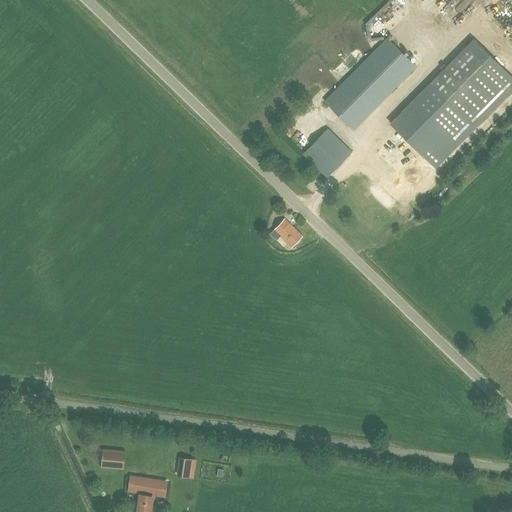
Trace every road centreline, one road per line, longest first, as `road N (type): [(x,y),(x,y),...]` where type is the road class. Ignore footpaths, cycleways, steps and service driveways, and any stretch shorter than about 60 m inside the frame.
road 1 (unclassified): [(511,409),(88,0)]
road 2 (unclassified): [(511,467),(0,392)]
